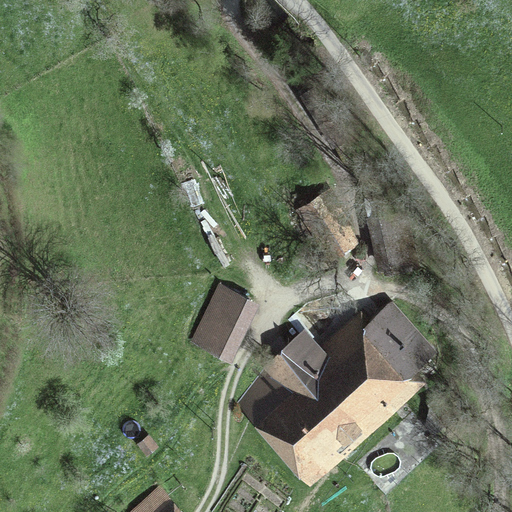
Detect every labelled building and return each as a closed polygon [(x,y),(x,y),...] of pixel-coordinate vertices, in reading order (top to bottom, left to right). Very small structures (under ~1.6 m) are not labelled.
[(328,189),(296,211),(328,256),(351,240),(340,225),(346,221),(335,206),(338,204),(328,189)] [(374,215),(385,267),(414,259),(403,209),(374,215)] [(221,288),(197,338),(225,352),(250,302),(221,288)] [(434,349),(392,301),(327,358),(304,332),(275,356),(248,391),(310,460),(324,448),(331,456),(344,444),(349,449),(385,417),(381,413),(414,383),(406,374),(434,349)] [(439,394),(455,414),(465,404),(450,385),(439,394)] [(176,511),(158,491),(133,511),(176,511)]
